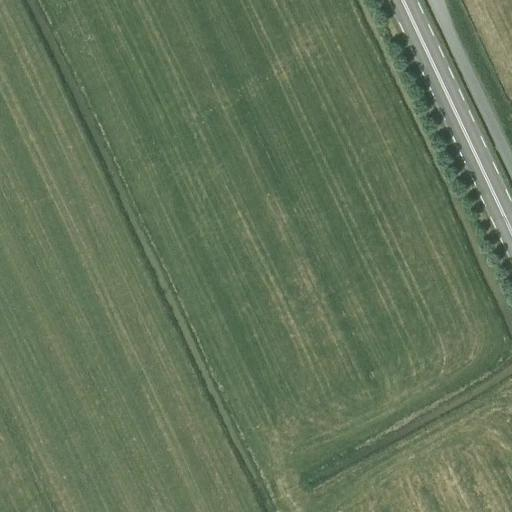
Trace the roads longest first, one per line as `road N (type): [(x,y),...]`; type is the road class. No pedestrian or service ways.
road 1 (primary): [(511,234),(401,0)]
road 2 (unclassified): [(511,167),(433,0)]
